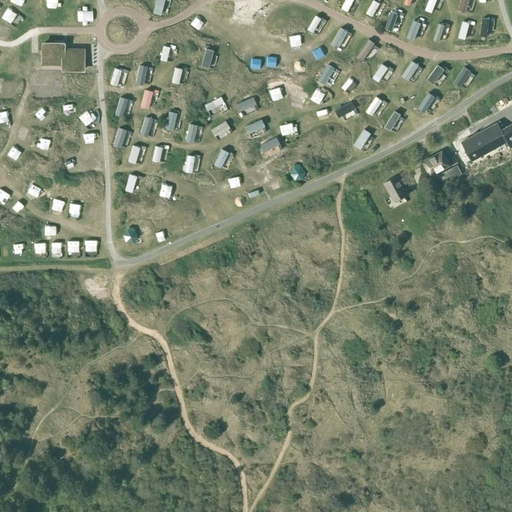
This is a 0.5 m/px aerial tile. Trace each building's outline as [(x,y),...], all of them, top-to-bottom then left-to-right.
[(160,14),(163,0),(155,0),(152,12),(160,14)] [(352,0),(344,0),(341,8),(347,11),(352,0)] [(354,0),(350,11),(355,13),(360,0),(354,0)] [(379,3),(373,0),(372,0),(365,13),(371,16),(379,3)] [(431,12),(436,0),(427,0),(424,9),(431,12)] [(465,11),(468,0),(460,0),(458,9),(465,11)] [(381,16),(386,3),(382,1),(376,14),(381,16)] [(391,30),(397,13),(390,11),(384,27),(391,30)] [(321,18),(316,15),(306,29),(312,32),(321,18)] [(487,36),(489,18),(482,17),(480,35),(487,36)] [(413,40),(420,22),(412,19),(405,37),(413,40)] [(464,38),(469,22),(462,20),(458,37),(464,38)] [(423,21),(418,34),(423,36),(428,23),(423,21)] [(439,41),(444,24),(438,22),(433,39),(439,41)] [(337,47),(347,31),(340,27),(331,43),(337,47)] [(374,43),(368,38),(356,55),(362,60),(374,43)] [(63,70),(82,70),(82,50),(80,50),(78,49),(70,49),(68,50),(62,50),(62,44),(42,43),(42,63),(45,63),(47,65),(55,65),(57,64),(63,64),(63,70)] [(316,45),(318,53),(326,51),(324,43),(316,45)] [(166,61),(169,47),(164,45),(160,60),(166,61)] [(208,67),(213,49),(206,47),(201,65),(208,67)] [(408,79),(418,64),(411,59),(401,75),(408,79)] [(142,83),(147,65),(139,64),(135,81),(142,83)] [(325,84),(334,68),(327,64),(318,80),(325,84)] [(387,67),(381,64),(372,77),(378,81),(387,67)] [(432,83),(443,68),(437,64),(426,79),(432,83)] [(470,71),(463,66),(454,81),(460,86),(470,71)] [(121,69),(115,67),(110,83),(116,85),(121,69)] [(179,83),(182,68),(175,67),(172,82),(179,83)] [(186,83),(189,69),(183,68),(180,82),(186,83)] [(152,90),(145,89),(140,106),(148,108),(152,90)] [(424,112),(434,96),(427,92),(417,108),(424,112)] [(224,102),(221,96),(204,105),(207,111),(224,102)] [(257,104),(254,96),(236,104),(239,111),(257,104)] [(382,100),(376,96),(365,111),(372,115),(382,100)] [(122,117),(127,99),(120,97),(115,114),(122,117)] [(354,108),(351,101),(334,109),(338,117),(354,108)] [(413,108),(408,114),(423,125),(428,118),(413,108)] [(390,130),(400,114),(394,110),(384,126),(390,130)] [(172,129),(176,113),(169,111),(165,128),(172,129)] [(147,136),(153,119),(145,116),(140,133),(147,136)] [(265,125),(262,118),(245,126),(248,133),(265,125)] [(229,127),(225,120),(211,129),(215,136),(229,127)] [(282,134),(295,132),(293,121),(280,123),(282,134)] [(192,142),(197,125),(190,123),(186,140),(192,142)] [(497,123),(461,142),(471,160),(506,142),(510,149),(511,147),(511,123),(500,130),(497,123)] [(199,124),(194,140),(199,141),(204,125),(199,124)] [(360,149),(370,132),(363,128),(353,144),(360,149)] [(119,146),(125,131),(119,129),(114,144),(119,146)] [(278,143),(275,136),(259,145),(262,152),(278,143)] [(12,145),(8,155),(12,157),(16,147),(12,145)] [(135,163),(140,147),(133,145),(128,161),(135,163)] [(159,162),(162,147),(156,145),(152,160),(159,162)] [(220,168),(228,152),(222,148),(214,164),(220,168)] [(444,168),(449,165),(442,152),(424,162),(431,174),(444,167),(444,168)] [(191,172),(194,156),(187,154),(184,171),(191,172)] [(457,165),(451,168),(439,174),(442,180),(454,175),(456,178),(462,175),(457,165)] [(131,192),(136,176),(129,173),(124,190),(131,192)] [(395,202),(407,195),(396,176),(384,183),(395,202)] [(32,183),(30,188),(41,192),(42,187),(32,183)] [(81,250),(81,239),(70,239),(69,250),(81,250)]
